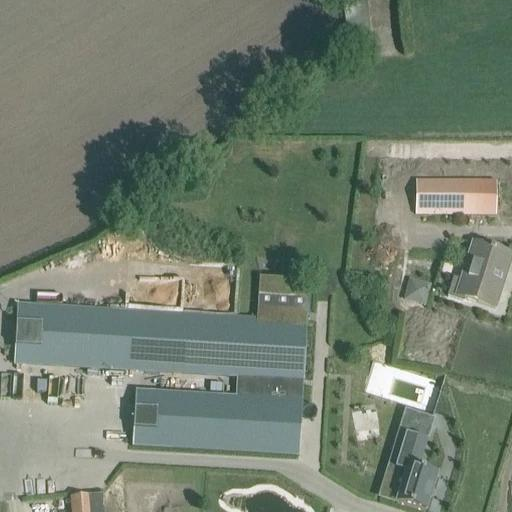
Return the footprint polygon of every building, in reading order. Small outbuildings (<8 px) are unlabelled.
[(415,215),(475,215),(495,216),(496,182),(415,181),(415,215)] [(473,244),(461,284),(453,281),(447,301),(463,306),(464,300),(494,309),(511,256),(473,244)] [(17,309),(14,366),(254,379),(252,399),(135,392),(131,448),(164,450),(190,451),(299,458),(302,398),(306,325),(307,294),(295,294),(296,282),(258,280),(256,322),(17,309)] [(376,409),(358,412),(352,413),(355,433),(379,429),(376,409)] [(397,503),(396,504),(421,511),(425,511),(436,477),(417,471),(426,441),(407,435),(397,466),(407,469),(402,486),(397,485),(392,501),(397,503)] [(286,480),(285,490),(295,491),(296,480),(286,480)] [(88,511),(88,497),(72,499),(73,511),(88,511)]
